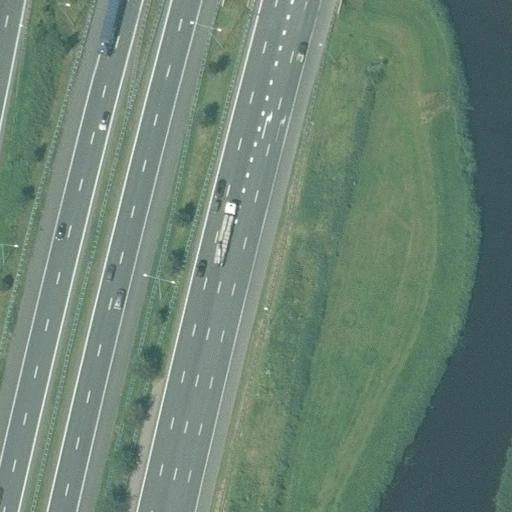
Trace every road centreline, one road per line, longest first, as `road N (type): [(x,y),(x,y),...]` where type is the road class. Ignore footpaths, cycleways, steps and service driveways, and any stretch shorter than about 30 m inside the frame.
road 1 (motorway): [(166,511),(292,0)]
road 2 (motorway): [(62,511),(186,0)]
road 3 (motorway): [(128,0),(8,511)]
